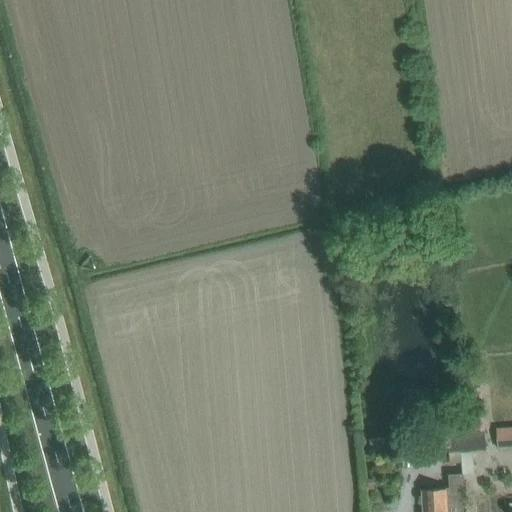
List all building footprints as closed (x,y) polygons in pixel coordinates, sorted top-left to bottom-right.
[(485,430),(481,386),(479,386),(467,387),(466,387),(470,431),(485,430)] [(511,426),(497,428),(498,450),(511,448),(511,426)] [(468,433),(470,452),(474,451),(486,450),(485,432),(468,433)] [(461,452),(470,452),(468,433),(448,435),(450,453),(461,452)] [(371,438),(373,450),(382,449),(381,436),(371,438)] [(464,474),(477,473),(474,451),(470,452),(461,452),(464,474)] [(464,474),(451,475),(451,488),(462,488),(464,488),(464,474)] [(451,488),(447,489),(448,511),(463,511),(462,488),(451,488)] [(448,511),(447,489),(423,490),(423,511),(448,511)]
